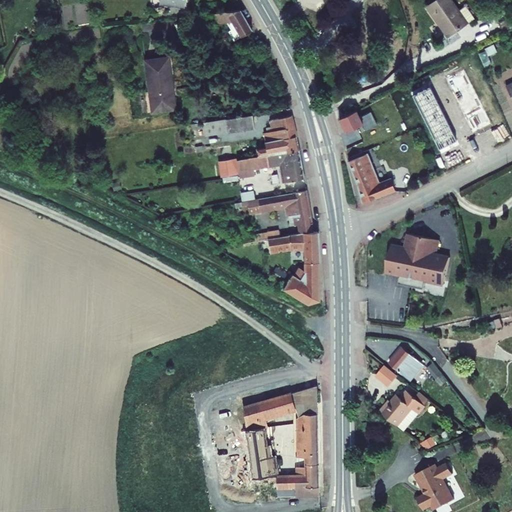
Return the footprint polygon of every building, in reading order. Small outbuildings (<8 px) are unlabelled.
[(445,0),(437,5),(455,35),(476,23),(468,10),(461,0),(445,0)] [(474,6),(468,10),(476,23),(482,19),(474,6)] [(206,15),(207,24),(237,21),(247,37),(259,30),(246,10),(232,12),(206,15)] [(511,11),(501,16),(506,28),(511,25),(511,11)] [(244,42),(247,48),(259,42),(256,36),(244,42)] [(148,59),(154,112),(178,110),(173,66),(172,66),(171,57),(148,59)] [(400,89),(382,98),(385,105),(404,96),(400,89)] [(341,118),(346,132),(361,125),(366,123),(363,116),(385,105),(382,98),(341,118)] [(251,114),(190,123),(191,126),(202,125),(203,132),(252,125),(251,114)] [(269,141),(275,140),(298,136),(292,115),(271,118),(273,131),(267,132),(268,141),(269,141)] [(350,139),(365,132),(362,127),(361,125),(346,132),(350,139)] [(261,148),(262,154),(301,148),(298,136),(275,140),(269,141),(268,141),(269,147),(261,148)] [(239,158),(241,169),(256,167),(283,163),(283,165),(305,162),(301,148),(262,154),(239,158)] [(351,163),(366,203),(398,191),(393,179),(385,183),(382,177),(378,179),(374,167),(377,166),(375,159),(371,161),(369,156),(351,163)] [(239,157),(221,160),(224,176),(242,173),(241,169),(239,158),(239,157)] [(286,181),(309,177),(305,162),(283,165),(283,167),(286,181)] [(257,173),(256,167),(241,169),(242,173),(242,176),(257,173)] [(251,199),(253,210),(293,203),(294,212),(298,212),(299,225),(302,224),(316,222),(311,188),(251,199)] [(302,224),(303,232),(318,230),(316,222),(302,224)] [(271,238),(273,253),(303,249),(307,263),(309,263),(309,271),(301,266),(286,290),(311,304),(320,303),(323,302),(322,229),(318,230),(303,232),(271,238)] [(391,241),(387,273),(401,275),(400,282),(424,286),(424,291),(436,292),(437,285),(446,286),(450,253),(438,252),(441,236),(407,231),(405,243),(391,241)] [(387,363),(408,380),(413,374),(414,375),(423,364),(402,346),(387,363)] [(422,382),(426,389),(438,379),(433,373),(422,382)] [(248,458),(250,475),(265,474),(263,453),(261,425),(257,425),(257,419),(294,408),(294,404),(301,401),(302,413),(294,413),(295,434),(301,434),(301,440),(294,440),(294,455),(302,455),(302,463),(317,462),(317,385),(244,409),(248,458)] [(378,411),(397,426),(413,406),(419,411),(425,404),(407,389),(401,396),(397,393),(386,406),(383,404),(378,411)] [(263,453),(265,474),(271,474),(276,474),(275,453),(263,453)] [(236,459),(239,488),(271,487),(271,474),(265,474),(250,475),(248,458),(236,459)] [(318,497),(317,486),(317,462),(302,463),(302,473),(276,474),(271,474),(271,487),(285,487),(284,497),(318,497)] [(434,509),(454,499),(443,478),(453,473),(447,462),(438,467),(435,463),(415,474),(425,493),(417,497),(424,509),(431,504),(434,509)] [(262,491),(240,495),(242,510),(265,506),(262,491)]
